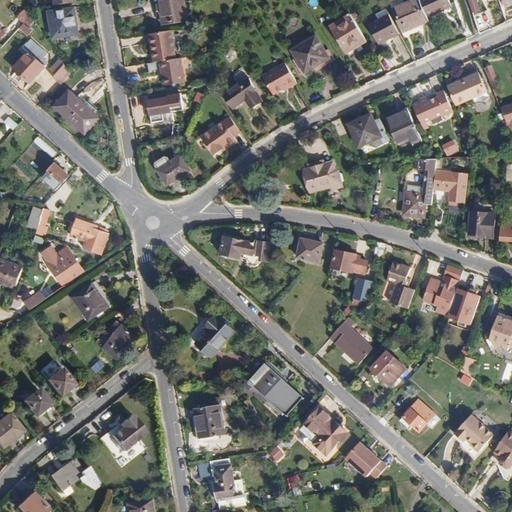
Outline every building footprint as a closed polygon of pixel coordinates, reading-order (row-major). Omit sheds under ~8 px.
[(188,20),(184,0),(158,0),(162,25),(188,20)] [(430,22),(420,0),(414,0),(394,9),(404,33),(430,22)] [(452,8),(449,0),(420,0),(428,18),(452,8)] [(477,10),(474,0),(468,0),(472,12),(477,10)] [(511,0),(501,0),(505,8),(511,5),(511,0)] [(79,34),(75,8),(49,11),(53,38),(79,34)] [(388,14),(386,9),(376,14),(379,19),(388,14)] [(368,41),(351,14),(331,26),(348,53),(368,41)] [(399,34),(388,14),(379,19),(369,24),(380,45),(399,34)] [(33,31),(23,22),(18,28),(28,37),(33,31)] [(176,59),(172,30),(149,34),(153,62),(160,61),(176,59)] [(330,58),(317,35),(291,50),(305,73),(330,58)] [(43,57),(45,55),(37,48),(39,46),(30,38),(23,47),(28,52),(15,68),(31,82),(45,66),(44,66),(48,62),(43,57)] [(401,39),(395,42),(403,59),(410,56),(401,39)] [(186,82),(182,58),(176,59),(160,61),(164,86),(186,82)] [(56,74),(65,64),(61,59),(51,69),(56,74)] [(298,84),(285,63),(263,75),(274,95),(284,89),(285,91),(298,84)] [(71,74),(65,64),(53,77),(61,85),(71,74)] [(492,65),(484,68),(491,84),(498,82),(492,65)] [(489,96),(479,71),(447,85),(453,101),(456,99),(458,106),(477,97),(479,101),(484,101),(489,96)] [(263,102),(249,80),(225,95),(233,109),(247,101),(251,109),(263,102)] [(85,135),(100,118),(70,90),(54,106),(85,135)] [(442,117),(453,112),(444,90),(435,93),(437,96),(427,100),(426,98),(412,104),(424,129),(428,127),(426,121),(441,115),(442,117)] [(200,104),(204,94),(198,92),(194,101),(200,104)] [(183,110),(181,93),(169,95),(169,97),(148,100),(152,122),(164,120),(163,114),(183,110)] [(511,104),(500,109),(508,129),(511,128),(511,129),(511,104)] [(423,140),(408,107),(387,116),(398,146),(411,140),(413,145),(423,140)] [(389,140),(378,117),(373,119),(371,114),(349,123),(358,145),(368,141),(370,145),(375,147),(389,140)] [(4,124),(15,130),(19,124),(8,117),(4,124)] [(237,140),(235,137),(241,132),(231,117),(202,136),(215,155),(237,140)] [(37,138),(34,142),(53,156),(56,151),(37,138)] [(457,147),(454,139),(442,145),(445,153),(457,147)] [(191,171),(181,155),(158,170),(169,186),(191,171)] [(435,170),(437,159),(416,160),(416,169),(427,170),(427,174),(425,174),(424,181),(426,182),(425,194),(405,191),(402,216),(424,219),(426,206),(431,206),(433,190),(435,170)] [(324,164),(323,160),(308,164),(308,168),(324,164)] [(62,185),(72,174),(58,162),(49,172),(62,185)] [(343,187),(339,171),(335,172),(332,162),(324,164),(308,168),(303,169),(310,193),(330,187),(331,191),(343,187)] [(464,202),(467,174),(435,170),(433,190),(450,192),(449,200),(464,202)] [(0,198),(5,199),(13,190),(0,179),(0,198)] [(44,205),(54,195),(50,191),(37,204),(40,205),(44,205)] [(40,219),(42,211),(39,210),(33,208),(26,227),(35,231),(40,219)] [(45,227),(50,211),(43,209),(42,211),(40,219),(41,219),(36,234),(44,237),(47,228),(45,227)] [(493,239),(496,213),(470,211),(468,235),(471,235),(471,237),(493,239)] [(101,255),(109,235),(97,230),(97,227),(76,219),(70,237),(85,242),(83,248),(101,255)] [(270,262),(271,243),(249,243),(225,236),(220,254),(241,259),(243,253),(244,254),(243,260),(246,260),(249,267),(258,268),(262,261),(270,262)] [(319,263),(324,243),(301,238),(297,258),(319,263)] [(382,259),(386,244),(378,242),(374,257),(382,259)] [(84,272),(67,247),(55,255),(50,247),(40,254),(62,287),(84,272)] [(364,274),(368,261),(360,259),(361,255),(335,249),(330,268),(353,273),(354,272),(364,274)] [(0,284),(15,290),(22,268),(0,260),(0,284)] [(409,287),(412,278),(408,277),(411,267),(394,261),(387,280),(397,283),(391,302),(409,308),(415,289),(409,287)] [(447,316),(458,287),(457,287),(462,271),(447,266),(444,275),(445,276),(442,282),(431,278),(423,301),(437,307),(435,312),(447,316)] [(375,283),(359,278),(352,305),(368,309),(375,283)] [(88,322),(109,307),(92,283),(72,297),(88,322)] [(481,297),(459,289),(449,319),(471,327),(481,297)] [(45,300),(39,292),(24,302),(29,310),(45,300)] [(511,317),(498,313),(496,320),(480,315),(475,330),(491,336),(490,339),(486,341),(491,350),(498,347),(508,350),(509,347),(510,347),(511,346),(511,345),(511,317)] [(211,358),(235,331),(220,316),(219,318),(216,315),(205,327),(208,331),(196,344),(211,358)] [(373,348),(351,327),(355,323),(349,317),(330,338),(358,364),(373,348)] [(111,337),(121,325),(116,321),(106,334),(111,337)] [(118,361),(136,337),(121,325),(111,337),(102,349),(118,361)] [(408,369),(387,350),(371,368),(391,386),(408,369)] [(473,370),(476,360),(466,356),(462,366),(473,370)] [(74,386),(54,360),(40,371),(60,397),(74,386)] [(304,398),(266,363),(249,380),(287,417),(304,398)] [(470,376),(473,370),(462,366),(460,371),(470,376)] [(466,384),(470,378),(459,372),(456,377),(466,384)] [(49,405),(37,389),(22,401),(34,417),(49,405)] [(420,433),(436,414),(419,399),(400,420),(408,428),(411,424),(420,433)] [(225,434),(221,404),(195,409),(196,417),(193,417),(197,444),(218,440),(217,436),(225,434)] [(347,433),(321,408),(301,428),(302,431),(326,455),(347,433)] [(23,432),(9,413),(0,420),(0,447),(2,449),(23,432)] [(147,434),(132,414),(117,425),(119,428),(110,436),(121,451),(122,453),(127,449),(147,434)] [(494,435),(473,414),(455,434),(463,441),(467,437),(473,442),(473,446),(478,450),(481,450),(494,435)] [(511,431),(510,430),(496,450),(503,456),(502,458),(500,460),(500,464),(507,469),(511,467),(511,465),(511,431)] [(389,466),(361,441),(345,459),(368,479),(371,475),(376,479),(389,466)] [(278,463),(287,454),(278,445),(269,454),(278,463)] [(246,506),(242,480),(234,481),(232,465),(229,465),(228,458),(210,461),(211,468),(215,468),(217,482),(215,482),(218,500),(213,501),(214,511),(246,506)] [(100,483),(88,467),(82,471),(73,460),(50,477),(61,491),(78,479),(80,483),(92,489),(100,483)] [(298,475),(287,479),(291,491),(302,487),(298,475)] [(46,511),(48,511),(31,493),(16,507),(19,511),(46,511)] [(154,511),(153,500),(128,504),(128,511),(154,511)]
